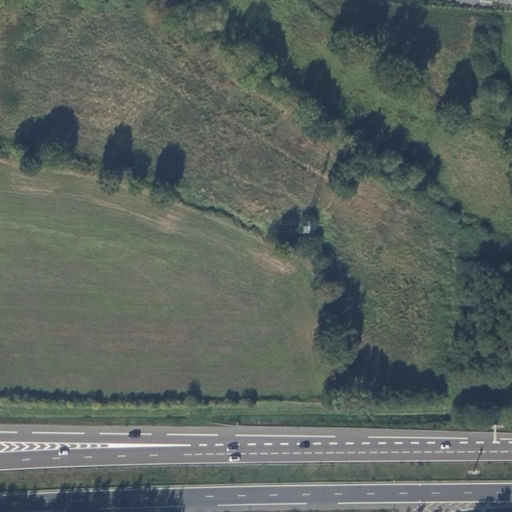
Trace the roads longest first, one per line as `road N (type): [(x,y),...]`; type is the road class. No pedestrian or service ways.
road 1 (trunk): [(0,504),(511,492)]
road 2 (trunk): [(511,451),(195,454)]
road 3 (trunk): [(195,454),(165,442),(0,437)]
road 4 (trunk): [(195,454),(0,461)]
